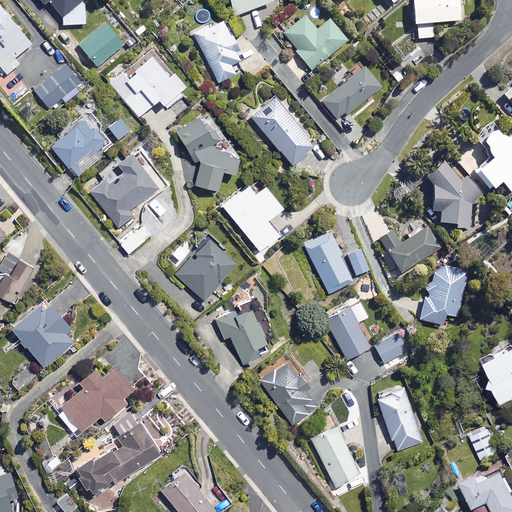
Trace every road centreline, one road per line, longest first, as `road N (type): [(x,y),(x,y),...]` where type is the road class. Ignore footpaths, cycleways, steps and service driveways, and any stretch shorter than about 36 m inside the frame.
road 1 (residential): [(0,148),(300,511)]
road 2 (residential): [(349,185),(383,156),(430,93),(511,19)]
